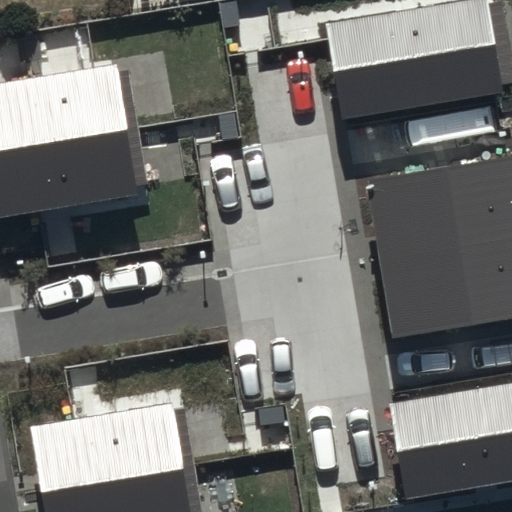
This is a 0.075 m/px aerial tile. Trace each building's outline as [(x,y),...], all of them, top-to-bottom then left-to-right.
[(487,0),(461,0),(326,23),(342,120),(503,92),(487,0)] [(120,63),(0,82),(0,219),(142,195),(120,63)] [(511,155),(367,180),(395,337),(511,317),(511,155)] [(511,382),(390,403),(407,499),(511,481),(511,382)] [(375,511),(354,397),(249,417),(252,435),(222,441),(234,511),(375,511)] [(193,511),(175,402),(30,426),(44,511),(193,511)]
